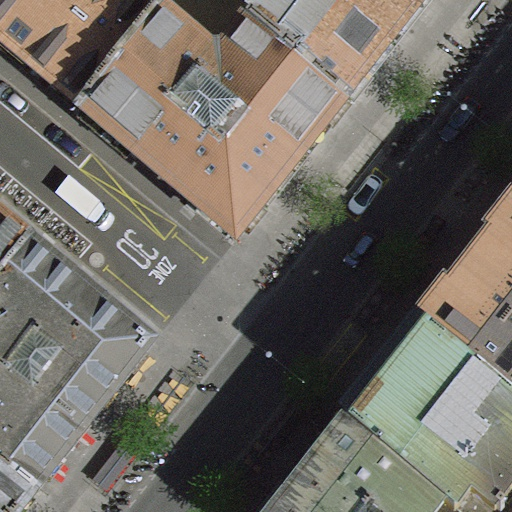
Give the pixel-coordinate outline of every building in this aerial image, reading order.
[(145,0),(0,0),(0,40),(83,111),(161,13),(145,0)] [(428,0),(269,0),(250,24),(347,102),(428,0)] [(347,102),(250,24),(226,57),(214,58),(161,13),(83,111),(238,241),(347,102)] [(0,261),(26,231),(0,209),(0,261)] [(511,217),(426,326),(511,398),(511,217)] [(0,462),(37,492),(160,338),(26,231),(0,261),(0,462)] [(511,398),(426,326),(351,421),(449,501),(460,510),(474,492),(497,511),(511,492),(511,398)] [(440,511),(449,501),(351,421),(278,511),(440,511)] [(0,511),(21,511),(37,492),(0,462),(0,511)]
